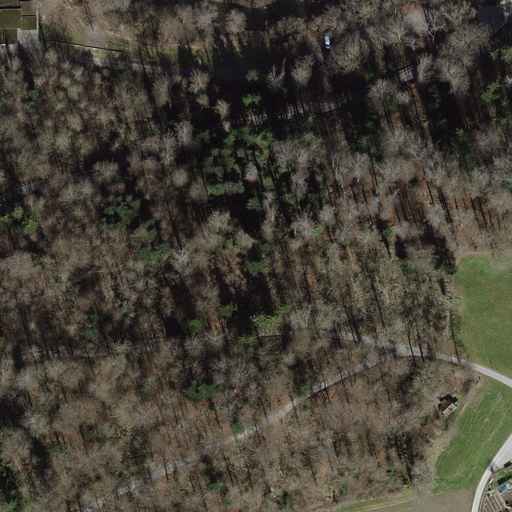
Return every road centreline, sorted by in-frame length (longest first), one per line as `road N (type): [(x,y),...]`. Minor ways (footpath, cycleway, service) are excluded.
road 1 (residential): [(0,201),(106,170),(195,132),(358,97),(490,30),(509,0)]
road 2 (track): [(418,351),(279,331),(0,362)]
road 3 (track): [(79,511),(256,428),(322,385),(418,351)]
